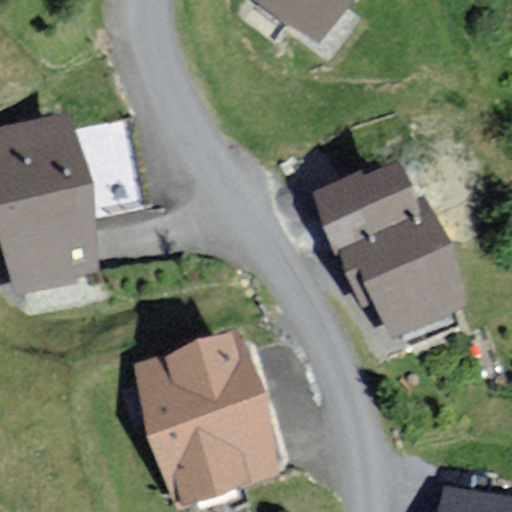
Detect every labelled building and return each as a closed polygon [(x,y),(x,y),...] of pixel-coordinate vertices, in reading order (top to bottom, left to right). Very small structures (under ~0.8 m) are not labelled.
[(338,0),(274,0),(316,31),(338,0)] [(96,266),(68,122),(0,135),(0,177),(20,281),(96,266)] [(396,160),(320,193),(345,249),(365,296),(377,291),(397,336),(469,305),(428,210),(418,214),(396,160)] [(240,343),(141,373),(179,495),(277,464),(240,343)] [(511,511),(511,500),(448,492),(445,511),(511,511)]
